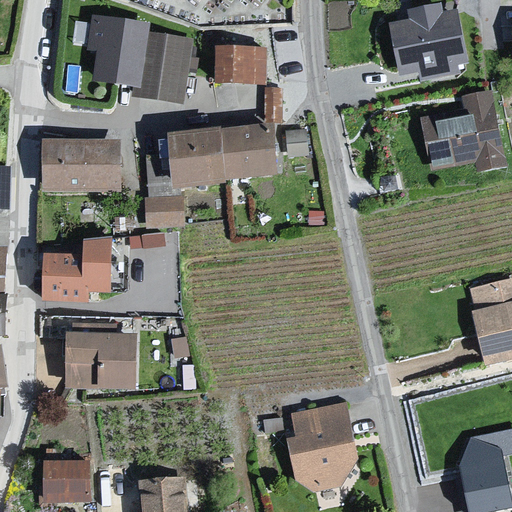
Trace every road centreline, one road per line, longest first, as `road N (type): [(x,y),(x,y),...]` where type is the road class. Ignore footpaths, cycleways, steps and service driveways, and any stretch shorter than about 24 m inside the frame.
road 1 (residential): [(309,0),(313,54),(408,511)]
road 2 (residential): [(43,0),(27,124),(21,403),(0,478)]
